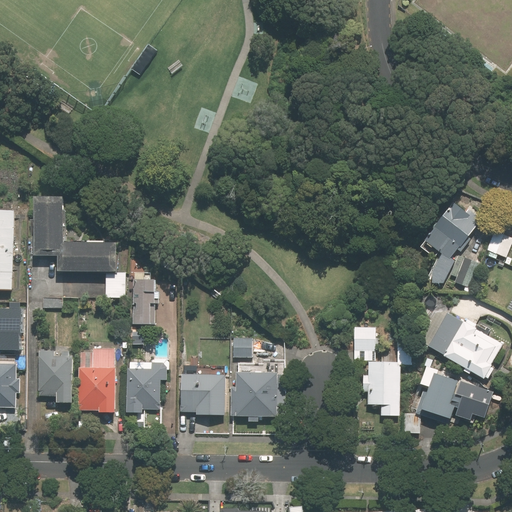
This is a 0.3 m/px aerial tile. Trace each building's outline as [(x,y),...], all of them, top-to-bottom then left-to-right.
[(498,66),(483,55),(478,61),(493,73),(498,66)] [(65,197),(36,197),(35,255),(59,256),(59,270),(119,271),(119,243),(64,241),(65,197)] [(469,210),(457,202),(429,238),(445,251),(438,263),(458,277),(456,280),(471,290),(481,276),(464,264),(468,258),(463,254),(459,260),(455,257),(486,217),(472,206),(469,210)] [(19,209),(0,208),(0,288),(18,289),(19,209)] [(511,251),(511,234),(496,237),(491,249),(510,257),(511,251)] [(129,298),(129,272),(109,272),(110,298),(129,298)] [(148,272),(137,272),(137,280),(138,280),(137,323),(155,323),(155,302),(159,302),(160,279),(153,279),(148,279),(148,272)] [(69,298),(46,297),(46,307),(68,307),(69,298)] [(474,371),(487,378),(508,343),(472,321),(477,314),(459,303),(454,312),(443,305),(422,339),(468,367),(465,371),(472,374),(474,371)] [(362,349),(367,350),(367,359),(373,359),(374,349),(377,350),(378,327),(358,326),(356,359),(362,359),(362,349)] [(256,338),(237,338),(236,356),(255,357),(256,338)] [(372,375),(366,375),(366,391),(371,391),(371,404),(384,404),(384,414),(402,415),(403,363),(413,363),(413,345),(408,345),(408,341),(400,341),(400,360),(372,360),(372,375)] [(104,409),(104,411),(119,411),(119,408),(120,408),(119,366),(118,366),(118,348),(96,348),(96,351),(83,352),(83,366),(83,409),(104,409)] [(43,349),(42,395),(60,395),(60,403),(76,403),(77,354),(72,354),(72,351),(65,351),(65,355),(58,355),(58,349),(43,349)] [(165,408),(165,379),(171,379),(171,362),(169,359),(157,359),(156,361),(133,361),(133,367),(131,367),(131,410),(148,410),(148,408),(165,408)] [(20,363),(0,362),(0,406),(18,407),(19,392),(23,392),(23,378),(20,378),(20,363)] [(461,379),(430,368),(424,385),(432,388),(431,391),(426,390),(419,411),(425,413),(427,407),(455,417),(459,405),(462,406),(459,415),(474,420),(477,413),(489,417),(497,392),(463,380),(460,390),(457,389),(461,379)] [(289,383),(282,383),(282,371),(241,370),(241,386),(235,386),(234,415),(246,415),(252,415),(252,420),(262,421),(262,415),(281,416),(281,405),(289,402),(289,383)] [(201,414),(229,414),(229,407),(230,374),(187,372),(186,410),(201,411),(201,414)] [(418,419),(418,412),(410,411),(408,432),(423,434),(424,420),(418,419)]
